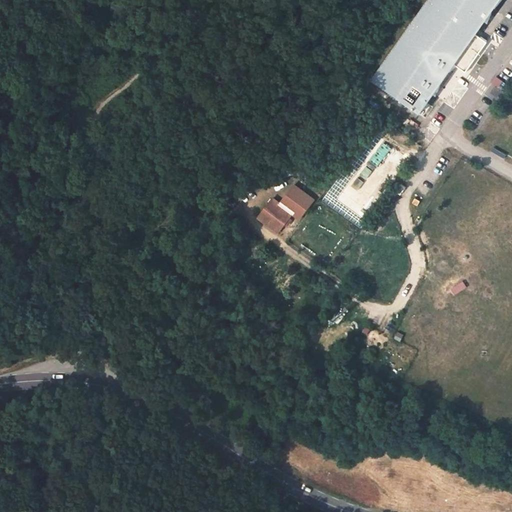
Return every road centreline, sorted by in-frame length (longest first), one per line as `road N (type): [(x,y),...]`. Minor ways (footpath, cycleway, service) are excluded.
road 1 (track): [(511,459),(410,418),(286,398),(246,370),(204,317),(153,277),(110,207),(98,169),(98,138),(109,116),(174,46),(241,0)]
road 2 (secondary): [(346,511),(127,397),(91,387),(0,385)]
